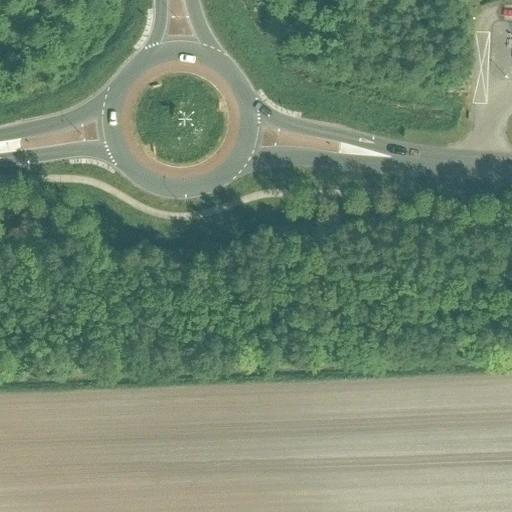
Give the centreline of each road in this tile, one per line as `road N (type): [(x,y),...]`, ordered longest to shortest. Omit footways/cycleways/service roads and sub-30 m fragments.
road 1 (secondary): [(511,169),(247,135)]
road 2 (secondary): [(111,130),(133,172),(177,190),(222,175),(247,135)]
road 3 (secondary): [(247,135),(247,105),(233,78),(209,59),(179,53)]
